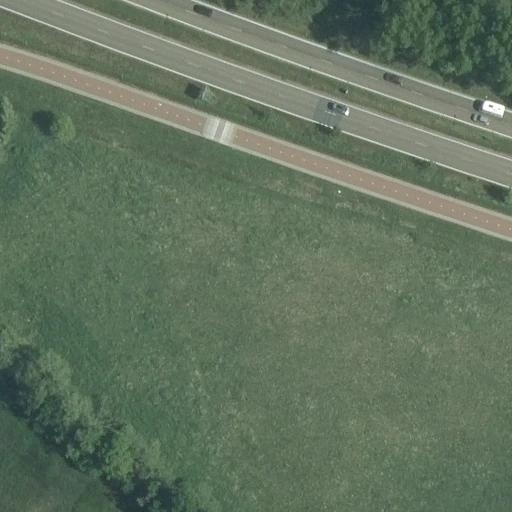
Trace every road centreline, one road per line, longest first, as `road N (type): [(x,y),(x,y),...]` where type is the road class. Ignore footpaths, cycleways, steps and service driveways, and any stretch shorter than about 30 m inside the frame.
road 1 (unclassified): [(0,55),(511,229)]
road 2 (primary): [(20,0),(511,174)]
road 3 (primary): [(511,124),(159,0)]
